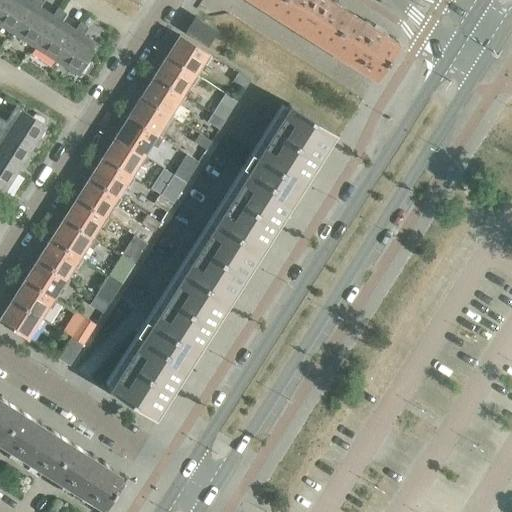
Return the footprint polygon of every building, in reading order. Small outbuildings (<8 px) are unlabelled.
[(0,25),(11,32),(30,1),(28,0),(0,0),(0,1),(0,25)] [(33,46),(52,15),(38,6),(41,0),(31,0),(30,1),(11,32),(33,46)] [(251,0),(272,13),(279,0),(251,0)] [(331,0),(279,0),(272,13),(327,48),(350,12),(331,0)] [(55,60),(75,30),(60,20),(64,13),(57,8),(52,15),(33,46),(55,60)] [(350,12),(327,48),(376,79),(398,43),(350,12)] [(194,16),(185,31),(206,44),(216,30),(197,17),(194,16)] [(75,30),(55,60),(78,75),(80,71),(83,73),(86,72),(90,66),(89,62),(87,61),(97,44),(81,34),(86,27),(79,22),(75,30)] [(166,54),(194,74),(208,53),(178,34),(177,35),(178,35),(166,54)] [(165,55),(153,74),(181,94),(194,74),(166,54),(165,53),(164,55),(165,55)] [(249,80),(237,72),(232,80),(245,88),(249,80)] [(140,95),(169,114),(181,94),(153,74),(152,75),(140,95)] [(224,121),(231,109),(236,101),(224,93),(219,101),(211,113),(224,121)] [(139,96),(127,115),(156,134),(169,114),(140,95),(139,94),(139,95),(139,96)] [(108,389),(155,419),(186,369),(188,366),(185,364),(193,351),(197,353),(199,350),(292,203),(294,199),(291,197),(299,184),(302,186),(305,183),(305,182),(336,134),(289,104),(286,107),(281,104),(241,166),(247,170),(246,171),(150,322),(150,323),(144,320),(135,334),(105,382),(110,385),(108,389)] [(0,127),(1,129),(33,147),(47,125),(43,123),(45,120),(44,117),(38,113),(35,114),(33,116),(16,106),(6,121),(0,117),(0,127)] [(224,121),(211,113),(206,121),(218,129),(224,121)] [(114,136),(143,155),(156,134),(127,115),(126,116),(127,116),(114,136)] [(0,158),(19,169),(33,147),(1,129),(0,131),(0,158)] [(205,149),(211,141),(198,133),(193,142),(205,149)] [(113,137),(101,156),(130,175),(143,155),(114,136),(114,135),(113,136),(113,137)] [(173,174),(185,181),(198,161),(186,153),(173,174)] [(88,176),(117,196),(130,175),(101,156),(101,155),(100,156),(101,157),(88,176)] [(0,189),(4,192),(19,169),(0,158),(0,189)] [(167,183),(160,194),(172,201),(185,181),(173,174),(167,183)] [(88,177),(75,196),(104,216),(117,196),(88,176),(87,177),(88,177)] [(166,211),(172,201),(160,194),(155,203),(166,211)] [(63,217),(91,236),(104,216),(75,196),(75,197),(63,217)] [(153,231),(159,222),(147,214),(141,223),(153,231)] [(62,218),(50,237),(79,256),(91,236),(63,217),(62,217),(61,218),(62,218)] [(141,223),(134,234),(147,242),(153,231),(141,223)] [(132,263),(140,252),(146,243),(134,235),(128,244),(121,255),(132,263)] [(49,238),(37,257),(66,277),(79,256),(50,237),(49,237),(49,238)] [(120,284),(127,272),(132,263),(121,255),(108,276),(120,284)] [(66,277),(37,257),(36,257),(35,258),(36,258),(24,278),(53,297),(66,277)] [(107,303),(114,293),(120,284),(108,276),(95,296),(107,303)] [(23,279),(11,298),(40,317),(53,297),(24,278),(23,279)] [(89,305),(101,313),(107,303),(95,296),(89,305)] [(40,317),(11,298),(10,299),(0,315),(0,321),(26,338),(40,317)] [(70,336),(82,343),(95,323),(83,316),(70,336)] [(69,364),(81,345),(70,337),(57,357),(63,360),(69,364)] [(0,396),(0,442),(21,410),(0,396)] [(72,442),(21,410),(0,442),(0,443),(51,476),(72,442)] [(72,442),(51,476),(103,509),(124,475),(72,442)]
